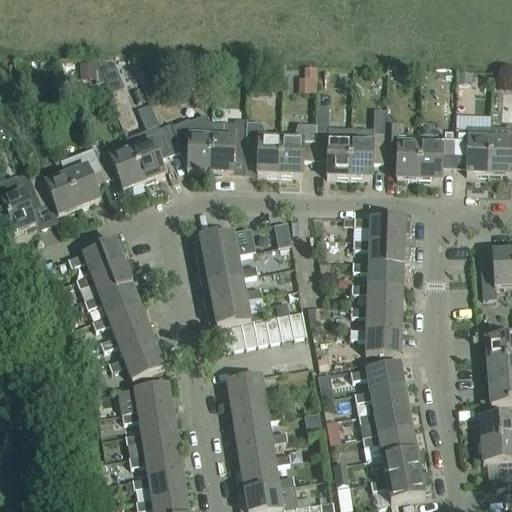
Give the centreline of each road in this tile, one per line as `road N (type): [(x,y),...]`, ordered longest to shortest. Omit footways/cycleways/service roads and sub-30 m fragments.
road 1 (residential): [(452,511),(426,373),(431,213)]
road 2 (residential): [(431,213),(191,214),(148,224)]
road 3 (residential): [(148,224),(194,382)]
road 4 (residential): [(194,382),(214,511)]
road 5 (residential): [(194,382),(312,359)]
